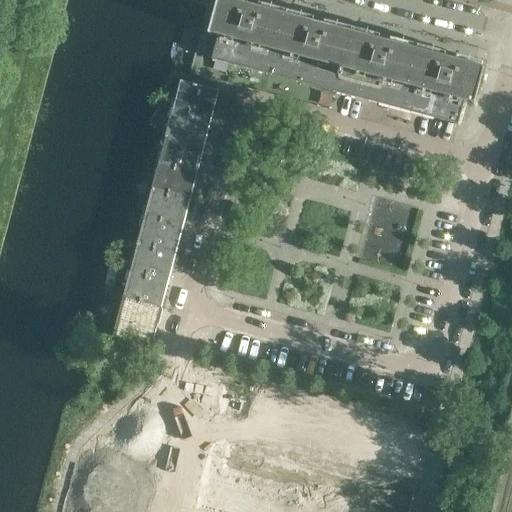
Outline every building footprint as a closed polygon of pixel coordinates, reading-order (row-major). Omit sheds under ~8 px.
[(484,67),(230,0),(218,0),(210,34),(218,36),(212,59),(458,124),(464,101),(474,104),(484,67)] [(205,146),(219,91),(181,81),(166,136),(205,146)] [(190,200),(205,146),(166,136),(152,190),(190,200)] [(176,254),(190,200),(152,190),(137,244),(176,254)] [(162,308),(176,254),(137,244),(123,298),(162,308)] [(153,342),(162,308),(123,298),(113,337),(131,341),(132,337),(153,342)] [(93,435),(72,511),(139,511),(155,450),(105,437),(105,438),(93,435)] [(404,511),(407,500),(257,461),(257,462),(217,451),(212,450),(194,511),(404,511)]
